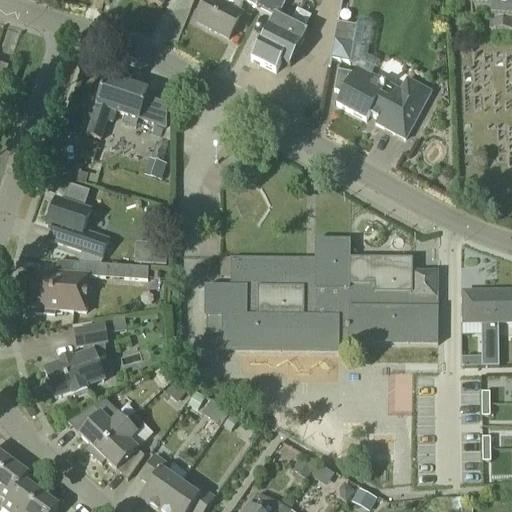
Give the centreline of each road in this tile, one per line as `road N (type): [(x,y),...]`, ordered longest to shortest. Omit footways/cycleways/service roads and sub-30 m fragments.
road 1 (residential): [(511,240),(480,231),(195,76),(75,27)]
road 2 (residential): [(0,231),(75,27)]
road 3 (residential): [(106,511),(0,413)]
